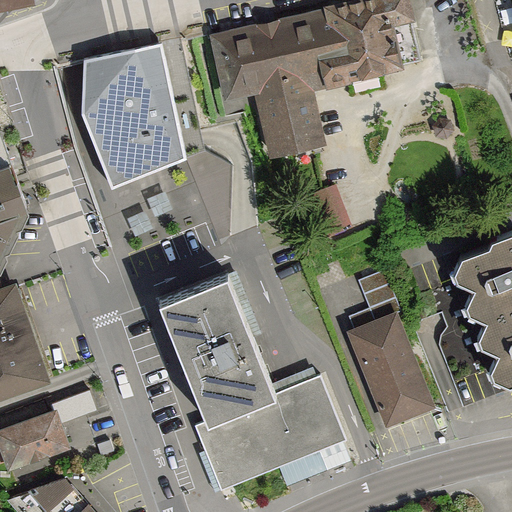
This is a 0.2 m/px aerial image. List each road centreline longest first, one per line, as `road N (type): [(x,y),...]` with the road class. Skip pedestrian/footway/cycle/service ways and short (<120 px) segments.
road 1 (residential): [(90,272),(174,511)]
road 2 (residential): [(14,40),(90,272)]
road 3 (primary): [(331,511),(511,456)]
road 4 (residential): [(164,0),(14,40)]
